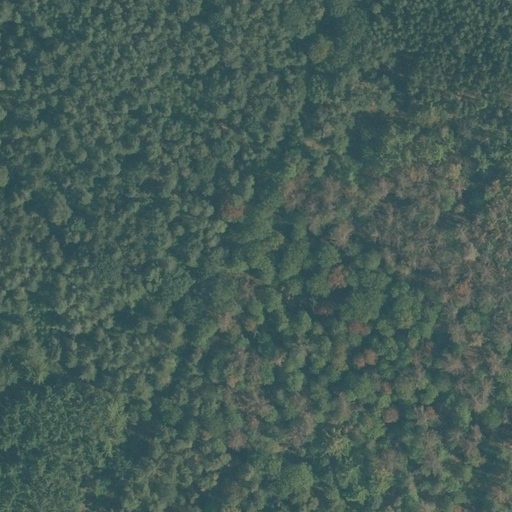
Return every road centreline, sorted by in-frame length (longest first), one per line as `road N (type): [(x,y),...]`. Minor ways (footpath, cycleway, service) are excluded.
road 1 (track): [(344,0),(104,511)]
road 2 (track): [(0,338),(396,511)]
